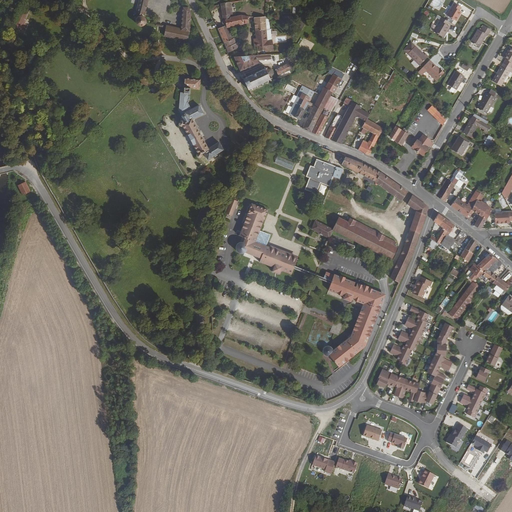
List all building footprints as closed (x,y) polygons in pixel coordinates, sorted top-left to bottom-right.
[(140,28),(142,27),(143,25),(143,23),(143,22),(142,20),(146,0),(136,0),(132,22),(135,22),(134,24),(135,26),(136,28),(138,28),(140,28)] [(458,16),(456,15),(457,13),(459,10),(457,8),(458,5),(454,2),(452,6),(445,18),(454,23),(458,16)] [(231,3),(220,5),(222,17),(229,16),(232,16),(231,3)] [(163,38),(187,40),(190,14),(187,8),(181,9),(179,30),(164,28),(163,38)] [(32,16),(19,11),(12,31),(24,36),(32,16)] [(229,19),(225,20),(226,26),(227,29),(247,25),(246,17),(229,19)] [(298,26),(303,28),(307,19),(304,17),(298,26)] [(263,18),(251,18),(253,32),(264,31),(263,19),(263,18)] [(449,24),(440,19),(432,33),(444,40),(451,29),(447,27),(449,24)] [(226,26),(217,29),(224,44),(232,39),(227,29),(226,26)] [(470,43),(479,49),(487,36),(488,37),(491,31),(484,27),(481,32),(478,31),(470,43)] [(254,40),(256,53),(265,52),(268,51),(268,53),(273,52),(273,51),(272,42),(271,42),(270,31),(267,31),(264,31),(253,32),(254,36),(251,37),(251,41),(254,40)] [(232,39),(224,44),(228,53),(238,48),(236,38),(232,39)] [(412,44),(404,51),(419,66),(428,58),(426,55),(425,56),(412,44)] [(511,53),(507,50),(500,61),(503,62),(500,66),(508,71),(511,72),(511,53)] [(258,64),(254,57),(248,57),(240,58),(232,59),(238,73),(258,64)] [(444,74),(429,60),(417,73),(421,77),(426,72),(436,82),(444,74)] [(289,64),(274,71),(277,77),(292,69),(289,64)] [(508,71),(500,66),(493,80),(500,84),(508,71)] [(270,82),(269,81),(271,80),(270,78),(273,77),(269,69),(266,70),(265,69),(264,69),(263,68),(262,69),(262,70),(261,70),(261,69),(260,70),(260,71),(256,73),(255,72),(254,72),(254,74),(250,75),(250,74),(248,75),(249,76),(245,78),(244,77),(243,77),(243,79),(241,80),(246,91),(248,90),(249,92),(251,91),(250,90),(254,88),(255,89),(256,88),(255,87),(260,85),(260,86),(261,86),(261,84),(265,82),(266,84),(267,83),(267,81),(268,81),(269,82),(270,82)] [(456,91),(464,78),(455,72),(447,85),(456,91)] [(339,81),(333,78),(330,77),(326,84),(335,88),(339,81)] [(188,90),(199,90),(199,80),(182,80),(181,93),(178,93),(178,109),(182,115),(181,122),(179,122),(177,124),(178,126),(179,128),(180,128),(182,128),(195,154),(194,156),(194,158),(196,159),(198,159),(199,158),(200,155),(203,154),(206,161),(222,152),(218,143),(208,149),(192,120),(203,114),(198,106),(190,111),(187,104),(188,90)] [(331,95),(335,88),(326,84),(323,90),(321,89),(305,120),(315,124),(321,110),(328,98),(329,94),(331,95)] [(488,94),(486,92),(477,109),(486,115),(496,98),(494,97),(496,93),(490,90),(488,94)] [(297,121),(306,105),(306,104),(305,103),(307,99),(300,95),(297,99),(301,101),(292,118),(297,121)] [(329,114),(335,102),(328,98),(321,110),(322,110),(328,113),(329,114)] [(344,99),(342,105),(347,108),(349,106),(350,103),(344,99)] [(361,123),(363,125),(365,121),(367,117),(362,114),(349,106),(347,108),(341,119),(329,142),(339,145),(353,119),(361,123)] [(446,121),(432,106),(427,111),(442,127),(446,121)] [(322,110),(319,116),(325,119),(328,113),(322,110)] [(316,137),(325,119),(319,116),(315,125),(310,135),(316,137)] [(341,119),(335,117),(323,140),(329,142),(341,119)] [(491,128),(471,117),(462,133),(471,138),(477,127),(480,130),(479,132),(487,135),(491,128)] [(300,131),(309,135),(315,124),(305,120),(300,131)] [(366,122),(365,121),(363,125),(361,129),(362,130),(359,134),(363,136),(365,132),(371,136),(365,147),(360,144),(356,152),(368,157),(370,153),(374,146),(380,133),(380,131),(374,127),(366,122)] [(391,142),(392,141),(395,142),(402,131),(394,126),(387,138),(386,139),(391,142)] [(402,147),(405,143),(410,136),(402,131),(395,142),(402,147)] [(417,141),(416,141),(413,144),(411,147),(422,156),(427,148),(426,147),(430,140),(422,134),(417,141)] [(495,140),(488,136),(483,145),(490,148),(495,140)] [(459,137),(457,140),(449,152),(458,158),(466,146),(468,143),(459,137)] [(295,164),(277,157),(274,164),(292,171),(295,164)] [(365,167),(338,157),(335,165),(374,183),(373,185),(399,203),(405,194),(380,176),(365,167)] [(313,168),(310,167),(305,177),(309,179),(304,190),(315,194),(319,183),(328,187),(335,167),(315,160),(313,168)] [(339,179),(342,171),(336,168),(333,177),(339,179)] [(511,189),(511,174),(502,194),(506,200),(511,189)] [(445,180),(435,196),(444,203),(455,186),(445,180)] [(16,187),(23,196),(29,191),(23,182),(22,183),(21,181),(17,184),(18,185),(16,187)] [(478,189),(475,192),(483,197),(485,193),(478,189)] [(325,221),(336,195),(327,191),(313,222),(330,231),(342,237),(391,261),(398,248),(383,240),(384,237),(378,234),(376,236),(353,225),(355,222),(349,218),(348,221),(342,218),(340,222),(334,219),(332,224),(325,221)] [(465,208),(455,200),(449,208),(462,218),(463,219),(468,211),(470,213),(475,206),(475,202),(478,204),(483,197),(475,192),(465,208)] [(424,207),(423,206),(410,197),(405,207),(415,213),(402,249),(386,287),(396,292),(410,257),(424,215),(425,212),(425,211),(425,210),(425,209),(424,208),(424,207)] [(225,209),(223,215),(231,218),(236,203),(230,201),(227,209),(225,209)] [(250,205),(238,237),(242,239),(240,244),(239,244),(238,244),(237,245),(236,246),(235,248),(235,250),(236,251),(236,253),(237,253),(237,254),(238,254),(239,255),(240,255),(242,255),(244,254),(260,259),(259,263),(273,268),(272,272),(279,275),(280,271),(291,275),(297,259),(265,247),(269,236),(259,232),(266,211),(250,205)] [(481,205),(479,208),(475,206),(470,213),(468,211),(463,219),(466,221),(471,213),(478,218),(480,219),(482,214),(484,211),(486,212),(487,209),(481,205)] [(511,220),(511,211),(508,211),(508,213),(495,213),(495,223),(509,222),(509,220),(511,220)] [(433,224),(437,228),(442,220),(436,216),(431,223),(433,224)] [(478,231),(479,231),(484,222),(480,219),(478,218),(472,228),(478,231)] [(437,228),(441,230),(445,233),(448,235),(453,228),(442,220),(437,228)] [(313,222),(309,232),(326,240),(330,231),(313,222)] [(428,240),(437,246),(440,241),(445,233),(441,230),(434,241),(429,237),(428,240)] [(441,245),(449,251),(456,240),(448,235),(441,245)] [(464,249),(469,252),(474,245),(469,241),(464,249)] [(459,257),(464,260),(469,252),(464,249),(459,257)] [(483,274),(493,261),(487,255),(475,268),(476,269),(480,272),(483,274)] [(493,261),(483,274),(480,272),(478,274),(474,271),(471,275),(483,284),(485,281),(492,286),(497,280),(489,275),(497,265),(493,261)] [(457,278),(461,273),(453,268),(450,273),(457,278)] [(333,273),(326,270),(323,275),(330,278),(333,273)] [(373,291),(334,275),(328,291),(343,297),(342,300),(350,303),(351,301),(363,305),(350,337),(332,351),(331,348),(329,348),(327,347),(324,348),(322,350),(322,353),(324,355),(325,356),(328,356),(338,368),(349,359),(364,347),(385,296),(373,291)] [(432,282),(421,278),(419,282),(418,282),(413,294),(423,298),(428,286),(430,287),(432,282)] [(504,285),(497,280),(492,286),(502,292),(501,295),(502,296),(511,282),(511,278),(507,283),(506,282),(504,285)] [(447,317),(453,321),(475,291),(469,287),(447,317)] [(499,307),(509,315),(511,312),(511,302),(506,297),(499,307)] [(412,351),(426,323),(424,322),(427,315),(410,307),(408,311),(417,315),(415,318),(417,319),(415,322),(407,318),(403,325),(411,329),(408,336),(400,332),(396,340),(404,344),(403,347),(401,346),(400,349),(392,345),(388,353),(396,357),(395,359),(398,361),(396,365),(402,367),(410,350),(412,351)] [(502,309),(499,307),(498,308),(498,309),(499,312),(504,316),(507,317),(509,316),(509,315),(507,313),(502,309)] [(452,328),(443,324),(440,331),(448,335),(452,328)] [(447,339),(448,335),(440,331),(436,340),(436,341),(444,342),(446,338),(447,339)] [(443,346),(444,342),(436,341),(434,353),(443,357),(444,356),(444,346),(443,346)] [(491,367),(500,350),(493,346),(484,364),(491,367)] [(443,357),(434,353),(431,359),(448,368),(450,364),(442,360),(443,357)] [(448,368),(431,359),(428,366),(436,370),(438,368),(446,372),(448,368)] [(436,370),(428,366),(424,373),(432,377),(441,381),(443,377),(435,373),(436,370)] [(481,383),(487,372),(479,368),(474,379),(481,383)] [(384,377),(386,372),(380,369),(374,381),(375,382),(374,383),(382,387),(384,385),(387,378),(384,377)] [(388,385),(392,386),(396,377),(386,372),(384,377),(387,378),(384,385),(387,387),(388,385)] [(392,395),(396,397),(402,379),(396,377),(392,386),(395,387),(392,395)] [(441,381),(432,377),(429,384),(428,388),(436,392),(441,381)] [(406,391),(409,382),(402,379),(396,397),(400,398),(403,390),(406,391)] [(406,401),(410,402),(411,401),(415,390),(417,384),(409,382),(406,391),(409,392),(406,401)] [(479,401),(484,391),(477,387),(475,391),(465,386),(463,390),(472,394),(470,397),(479,401)] [(436,392),(428,388),(426,392),(427,392),(426,395),(423,402),(429,405),(436,392)] [(423,402),(426,395),(415,390),(411,401),(418,403),(419,402),(423,403),(423,402)] [(479,401),(470,397),(469,399),(461,395),(459,399),(476,408),(479,401)] [(471,419),(476,408),(459,399),(457,403),(465,408),(464,410),(466,411),(464,415),(471,419)] [(444,443),(453,448),(457,439),(459,440),(462,435),(460,433),(462,427),(456,424),(453,430),(450,435),(448,435),(444,443)] [(360,435),(375,440),(379,430),(364,425),(360,435)] [(401,447),(404,439),(387,432),(384,441),(396,445),(395,448),(399,449),(400,447),(401,447)] [(511,443),(507,440),(501,450),(511,457),(511,443)] [(488,459),(493,452),(478,441),(473,448),(479,453),(478,455),(484,459),(485,457),(488,459)] [(309,463),(322,468),(325,458),(312,454),(309,463)] [(338,468),(350,472),(354,462),(346,459),(345,460),(341,459),(338,468)] [(415,484),(424,488),(430,475),(421,470),(417,477),(418,477),(415,484)] [(381,484),(394,489),(398,478),(384,473),(381,484)] [(399,506),(415,511),(418,502),(411,499),(411,498),(403,495),(399,506)] [(472,510),(473,511),(481,511),(484,509),(477,503),(472,510)]
